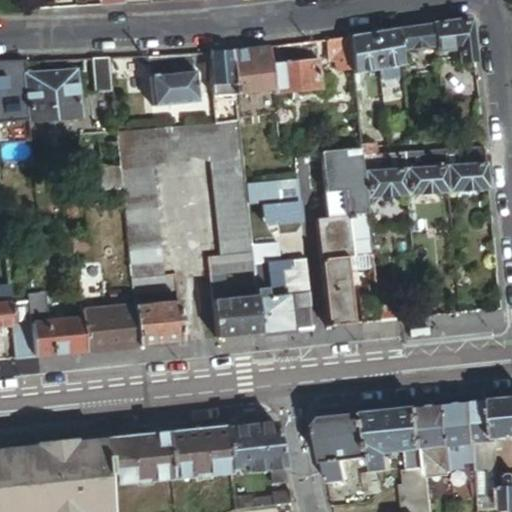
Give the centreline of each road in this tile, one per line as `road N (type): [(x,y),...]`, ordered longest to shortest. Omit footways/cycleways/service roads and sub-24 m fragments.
road 1 (residential): [(411,0),(0,42)]
road 2 (secondary): [(0,412),(289,383)]
road 3 (secondary): [(289,383),(511,361)]
road 4 (residential): [(511,156),(496,20),(484,0)]
road 5 (residential): [(289,383),(320,511)]
